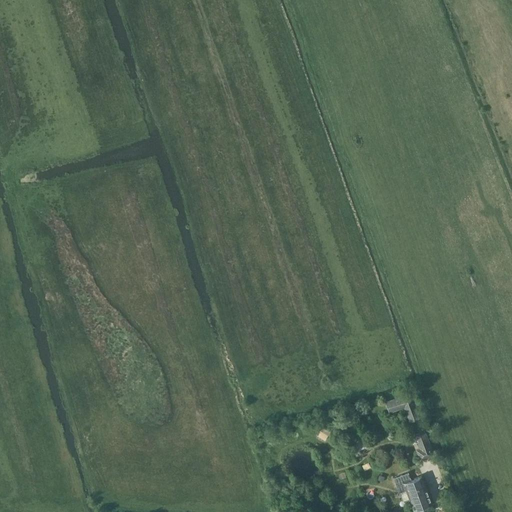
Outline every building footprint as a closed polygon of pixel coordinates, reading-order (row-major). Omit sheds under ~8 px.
[(390,412),(406,406),(411,421),(421,417),(412,392),(386,401),(390,412)] [(345,429),(350,442),(357,440),(353,429),(352,429),(351,427),(345,429)] [(319,429),(316,435),(325,441),(328,435),(319,429)] [(434,454),(425,431),(415,434),(420,448),(417,450),(420,459),(434,454)] [(368,438),(353,444),(355,451),(360,449),(371,445),(368,438)] [(400,492),(406,490),(413,509),(431,503),(422,476),(412,480),(409,472),(394,478),(400,492)]
